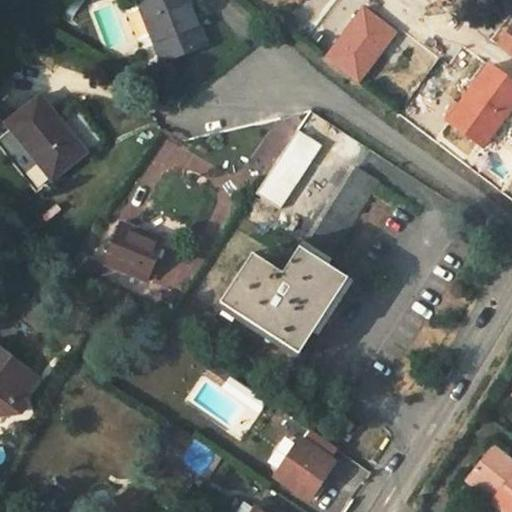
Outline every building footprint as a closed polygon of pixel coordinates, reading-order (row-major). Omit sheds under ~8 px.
[(206,45),(188,0),(148,0),(144,1),(141,3),(163,61),(206,45)] [(358,84),(401,29),(372,6),(329,61),(358,84)] [(511,28),(499,45),(511,55),(511,28)] [(451,64),(439,55),(435,61),(446,69),(451,64)] [(497,112),(511,90),(511,80),(495,68),(490,65),(449,121),(483,145),(504,117),(497,112)] [(504,117),(511,105),(511,90),(497,112),(504,117)] [(11,129),(0,137),(0,147),(36,193),(87,152),(40,95),(12,118),(6,123),(11,129)] [(8,112),(2,118),(6,123),(12,118),(8,112)] [(281,206),(322,145),(300,130),(259,192),(281,206)] [(196,178),(207,161),(165,135),(117,212),(133,222),(171,162),(196,178)] [(356,167),(309,243),(332,257),(379,182),(356,167)] [(148,281),(165,241),(120,222),(103,262),(148,281)] [(300,353),(349,277),(301,246),(291,261),(283,272),(276,267),(253,252),(221,302),(300,353)] [(283,272),(291,261),(283,256),(276,267),(283,272)] [(26,395),(39,378),(0,348),(0,414),(16,412),(15,407),(27,406),(26,395)] [(229,374),(214,364),(207,373),(222,384),(229,374)] [(113,429),(123,412),(105,402),(96,419),(113,429)] [(343,416),(333,431),(348,441),(358,426),(343,416)] [(325,476),(335,462),(330,459),(337,449),(290,417),(283,427),(301,439),(293,451),(284,463),(275,476),(309,499),(320,484),(325,487),(330,480),(325,476)] [(203,473),(216,457),(195,440),(182,456),(203,473)] [(284,463),(293,451),(283,444),(274,457),(284,463)] [(511,511),(511,459),(493,444),(468,476),(494,496),(490,501),(505,511),(511,511)]
